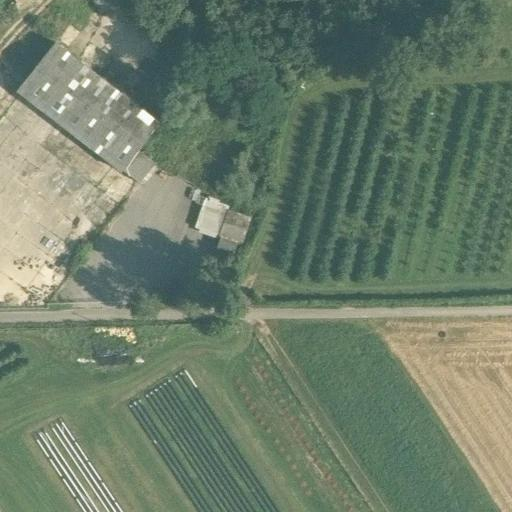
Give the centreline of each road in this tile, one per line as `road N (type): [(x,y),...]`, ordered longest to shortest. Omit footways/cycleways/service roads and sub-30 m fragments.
road 1 (track): [(213,315),(511,314)]
road 2 (track): [(235,315),(270,231),(306,89)]
road 3 (track): [(253,315),(379,511)]
road 4 (residential): [(0,320),(213,315)]
